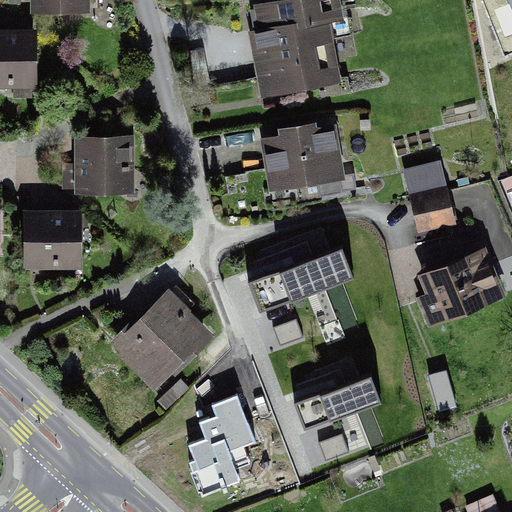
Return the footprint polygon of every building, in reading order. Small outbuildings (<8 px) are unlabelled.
[(35,0),(35,8),(79,8),(79,0),(35,0)] [(251,10),(258,49),(294,42),(295,45),(331,38),(345,35),(338,0),(293,0),(294,2),(251,10)] [(33,77),(33,33),(0,32),(0,82),(14,83),(14,77),(33,77)] [(339,81),(331,38),(295,45),(294,42),(258,49),(254,50),(257,64),(264,62),(269,90),(300,84),(300,88),(339,81)] [(194,87),(210,84),(204,48),(188,50),(194,87)] [(264,98),(260,77),(208,87),(212,108),(264,98)] [(292,183),(341,175),(333,127),(313,130),(312,124),(289,128),(290,135),(265,140),(270,170),(289,167),(292,183)] [(129,138),(79,138),(80,189),(124,188),(124,169),(130,169),(129,138)] [(407,172),(413,196),(444,189),(438,164),(407,172)] [(452,220),(444,189),(413,196),(421,228),(452,220)] [(78,257),(78,213),(28,213),(28,263),(59,263),(59,257),(78,257)] [(354,274),(342,243),(248,280),(259,310),(324,285),(340,279),(354,274)] [(421,298),(431,321),(501,292),(484,250),(441,268),(437,259),(424,264),(435,291),(421,298)] [(172,366),(203,334),(168,300),(155,314),(150,310),(117,345),(152,379),(168,362),(172,366)] [(273,326),(280,345),(303,336),(296,317),(273,326)] [(456,406),(446,369),(428,374),(439,411),(456,406)] [(381,398),(371,371),(294,400),(304,427),(356,407),(369,402),(381,398)] [(166,408),(187,388),(180,379),(158,400),(166,408)] [(255,440),(237,393),(212,403),(221,426),(212,430),(214,433),(188,443),(194,458),(189,460),(202,495),(222,487),(223,490),(227,488),(225,482),(239,476),(235,465),(250,459),(244,445),(255,440)] [(318,441),(326,460),(349,451),(342,432),(318,441)]
